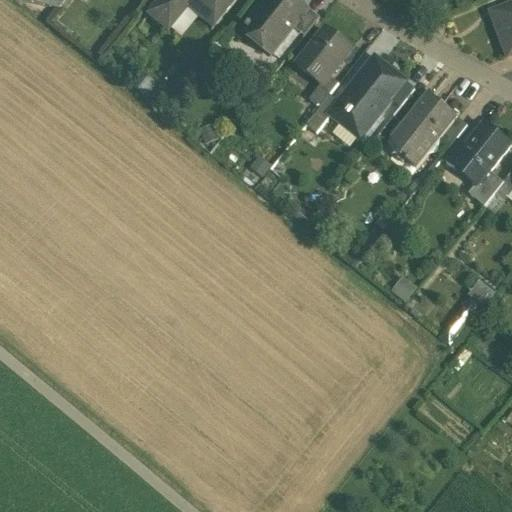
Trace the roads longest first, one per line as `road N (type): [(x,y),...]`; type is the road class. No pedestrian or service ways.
road 1 (track): [(0,350),(193,511)]
road 2 (residential): [(361,0),(511,94)]
